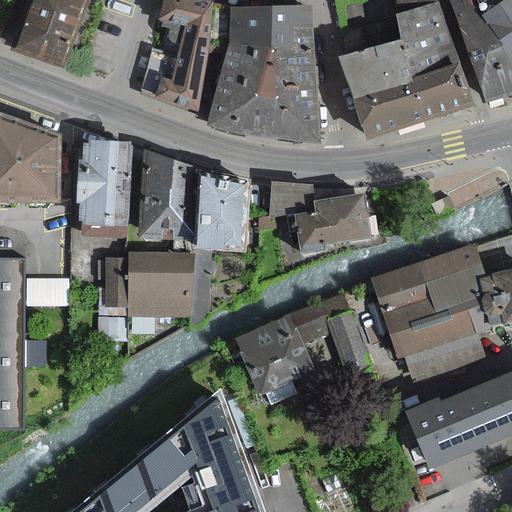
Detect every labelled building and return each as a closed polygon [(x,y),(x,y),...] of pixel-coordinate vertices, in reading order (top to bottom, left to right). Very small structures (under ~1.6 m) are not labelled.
[(32,0),(15,48),(65,66),(88,0),(32,0)] [(156,98),(198,109),(206,52),(214,3),(200,0),(166,0),(162,18),(187,24),(179,56),(173,79),(162,76),(156,98)] [(396,0),(403,38),(416,75),(460,60),(435,0),(396,0)] [(511,56),(479,0),(448,0),(472,62),(486,100),(511,91),(511,56)] [(511,0),(479,0),(511,56),(511,0)] [(230,3),(214,3),(206,52),(227,54),(230,43),(230,3)] [(314,28),(312,5),(310,5),(268,4),(230,3),(230,43),(294,48),(293,27),(314,28)] [(273,131),(321,137),(314,28),(293,27),(294,48),(230,43),(227,54),(214,122),(273,131)] [(411,77),(416,75),(403,38),(346,56),(359,94),(360,98),(412,82),(411,77)] [(162,76),(173,79),(179,56),(153,49),(148,73),(162,76)] [(411,77),(412,82),(360,98),(372,135),(474,102),(460,60),(416,75),(411,77)] [(62,135),(32,126),(0,116),(0,199),(31,199),(38,199),(60,200),(62,135)] [(133,143),(86,141),(85,161),(80,161),(79,184),(78,201),(83,201),(82,224),(129,226),(133,143)] [(196,237),(196,248),(195,254),(191,303),(190,317),(194,319),(205,320),(206,310),(210,249),(246,251),(251,179),(208,177),(201,176),(196,237)] [(271,182),(270,219),(296,216),(314,213),(314,201),(313,186),(271,182)] [(314,201),(314,213),(296,216),(300,256),(374,239),(365,194),(314,201)] [(482,267),(475,244),(373,276),(397,356),(405,354),(413,380),(484,358),(476,332),(489,328),(489,326),(503,322),(500,313),(490,315),(485,312),(482,299),(485,294),(480,279),(485,278),(485,276),(482,267)] [(190,317),(191,303),(195,254),(130,253),(130,259),(129,306),(129,316),(172,316),(190,317)] [(28,260),(0,259),(0,428),(26,429),(28,260)] [(106,305),(129,306),(130,259),(107,259),(106,305)] [(490,315),(500,313),(503,322),(503,323),(511,320),(511,269),(485,278),(480,279),(485,294),(482,299),(485,312),(490,315)] [(347,370),(369,361),(342,295),(237,338),(259,392),(314,370),(302,342),(331,331),(347,370)] [(431,464),(511,431),(511,370),(410,411),(431,464)] [(265,511),(225,401),(220,388),(69,511),(265,511)]
